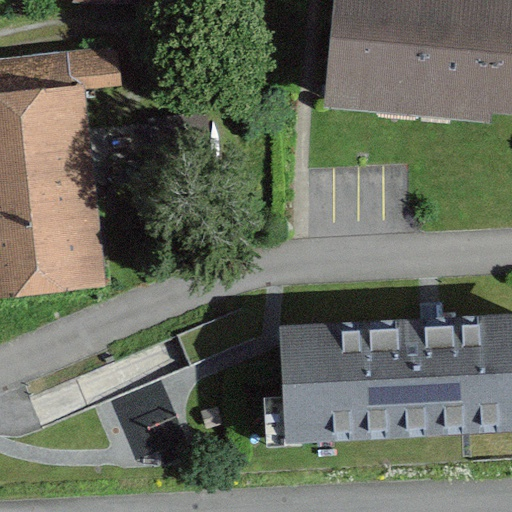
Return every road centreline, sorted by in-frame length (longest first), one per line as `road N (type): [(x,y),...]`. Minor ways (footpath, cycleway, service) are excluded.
road 1 (residential): [(0,359),(234,263),(387,245),(511,242)]
road 2 (residential): [(185,511),(511,498)]
